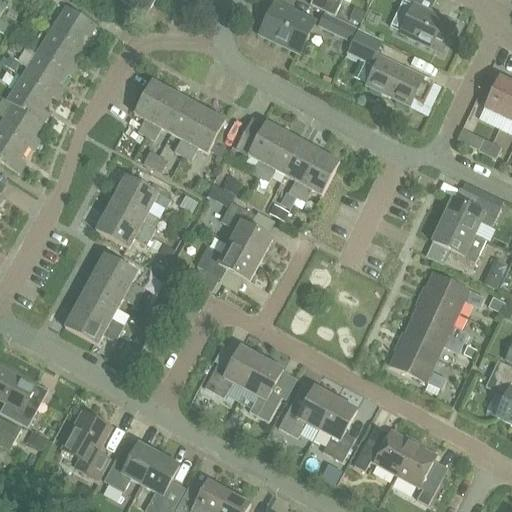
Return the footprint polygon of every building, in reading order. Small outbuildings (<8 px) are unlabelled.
[(115,0),(146,19),(157,0),(115,0)] [(312,0),(310,7),(334,18),(343,0),(312,0)] [(260,37),(300,56),(315,24),(276,5),(260,37)] [(400,35),(442,55),(456,26),(414,6),(400,35)] [(67,8),(52,32),(82,51),(88,55),(95,45),(88,41),(97,27),(67,8)] [(350,19),(360,24),(365,13),(356,8),(350,19)] [(317,29),(349,46),(356,31),(324,15),(317,29)] [(0,34),(3,37),(9,27),(0,21),(0,34)] [(353,43),(376,54),(382,42),(358,31),(353,43)] [(52,32),(37,56),(67,75),(73,78),(81,67),(74,63),(82,51),(52,32)] [(37,56),(22,79),(53,98),(58,101),(65,91),(59,88),(67,75),(37,56)] [(4,68),(14,74),(19,65),(10,59),(4,68)] [(367,88),(410,109),(424,80),(381,59),(367,88)] [(8,102),(13,106),(44,125),(51,114),(45,111),(53,98),(22,79),(8,102)] [(505,120),(511,105),(511,85),(500,80),(486,110),(498,116),(495,123),(502,126),(505,120)] [(146,139),(171,94),(152,84),(134,117),(144,122),(137,134),(146,139)] [(161,131),(171,137),(189,104),(171,94),(146,139),(154,143),(161,131)] [(174,153),(183,158),(207,114),(189,104),(171,137),(180,142),(174,153)] [(13,106),(0,126),(0,130),(29,148),(35,152),(41,142),(36,138),(44,125),(13,106)] [(72,112),(57,133),(66,140),(81,119),(72,112)] [(183,158),(191,163),(197,151),(208,157),(226,124),(207,114),(183,158)] [(260,180),(285,135),(266,124),(264,128),(252,121),(236,150),(258,163),(252,175),(260,180)] [(0,163),(20,176),(27,165),(21,161),(29,148),(0,130),(0,163)] [(484,141),(464,132),(459,143),(479,153),(484,141)] [(285,178),(303,145),(285,135),(260,180),(269,185),(275,172),(285,178)] [(478,153),(487,157),(493,146),(484,141),(479,153),(478,153)] [(288,196),(296,200),(321,155),(303,145),(285,178),(295,183),(288,196)] [(487,157),(496,161),(501,149),(493,146),(487,157)] [(151,172),(159,159),(149,154),(142,167),(151,172)] [(296,200),(305,205),(312,192),(322,198),(340,165),(321,155),(296,200)] [(151,172),(160,177),(167,164),(159,159),(151,172)] [(223,190),(236,197),(243,185),(229,178),(223,190)] [(126,179),(116,197),(149,215),(155,205),(167,212),(172,203),(126,179)] [(214,186),(208,198),(219,203),(222,197),(225,192),(214,186)] [(106,216),(152,240),(156,232),(144,225),(149,215),(116,197),(106,216)] [(199,205),(186,198),(179,211),(193,218),(199,205)] [(443,223),(475,238),(481,225),(492,230),(501,210),(480,200),(474,212),(453,201),(443,223)] [(229,247),(261,264),(273,242),(250,229),(256,218),(232,205),(221,225),(237,233),(229,247)] [(275,207),(270,216),(283,223),(288,214),(275,207)] [(106,216),(96,234),(129,252),(135,242),(147,249),(152,240),(106,216)] [(355,243),(361,226),(349,222),(343,238),(355,243)] [(445,265),(471,276),(476,265),(486,243),(475,238),(443,223),(433,245),(450,253),(445,265)] [(162,246),(152,240),(148,248),(158,253),(162,246)] [(171,258),(174,252),(164,246),(160,252),(171,258)] [(227,272),(250,284),(261,264),(229,247),(223,258),(208,250),(197,269),(221,282),(227,272)] [(105,257),(95,275),(95,276),(140,300),(145,291),(133,285),(138,275),(105,257)] [(95,276),(85,294),(118,312),(124,301),(136,308),(140,300),(95,276)] [(434,276),(423,300),(456,316),(462,303),(480,312),(485,301),(434,276)] [(499,282),(487,276),(482,285),(494,291),(499,282)] [(167,311),(180,288),(168,282),(155,304),(167,311)] [(85,294),(75,312),(121,337),(125,328),(113,322),(118,312),(85,294)] [(423,300),(412,322),(464,346),(468,337),(450,328),(456,316),(423,300)] [(493,300),(489,309),(501,314),(505,306),(493,300)] [(511,300),(503,320),(511,323),(511,300)] [(155,308),(148,321),(155,324),(159,327),(166,314),(155,308)] [(65,331),(98,349),(104,338),(116,345),(121,337),(75,312),(65,331)] [(402,345),(437,362),(443,350),(459,357),(464,346),(412,322),(402,345)] [(144,328),(137,340),(145,344),(152,332),(144,328)] [(142,349),(135,344),(121,370),(129,374),(142,349)] [(391,368),(442,392),(447,382),(431,375),(437,362),(402,345),(391,368)] [(233,386),(245,392),(262,361),(241,349),(229,372),(218,367),(205,391),(224,401),(233,386)] [(474,361),(477,353),(468,349),(465,357),(474,361)] [(250,415),(269,426),(282,401),(272,395),(284,373),(262,361),(245,392),(258,400),(250,415)] [(497,419),(511,426),(511,370),(498,364),(487,390),(507,398),(497,419)] [(0,415),(28,430),(33,419),(24,414),(37,389),(0,368),(0,401),(6,405),(0,415)] [(306,426),(318,432),(335,401),(315,390),(303,412),(292,407),(279,431),(298,442),(306,426)] [(323,455),(343,466),(356,441),(345,436),(358,413),(335,401),(318,432),(332,440),(323,455)] [(76,471),(98,484),(110,463),(97,455),(111,430),(84,415),(64,452),(81,462),(76,471)] [(0,447),(8,452),(20,430),(0,419),(0,447)] [(380,455),(366,447),(354,469),(365,474),(371,464),(396,478),(415,444),(406,439),(405,441),(391,434),(380,455)] [(27,446),(42,454),(48,443),(33,435),(27,446)] [(417,503),(428,509),(440,488),(426,480),(437,459),(424,452),(425,450),(415,444),(396,478),(423,492),(417,503)] [(116,463),(104,484),(124,495),(131,482),(143,488),(160,458),(139,446),(127,469),(116,463)] [(146,511),(174,511),(186,492),(172,484),(180,469),(160,458),(143,488),(156,496),(146,511)] [(13,472),(6,486),(19,493),(26,479),(13,472)] [(331,485),(336,488),(342,475),(337,473),(331,485)] [(221,511),(230,497),(208,485),(200,500),(189,494),(178,511),(221,511)] [(249,511),(251,508),(230,497),(221,511),(249,511)] [(71,502),(68,507),(65,511),(84,511),(86,510),(71,502)]
